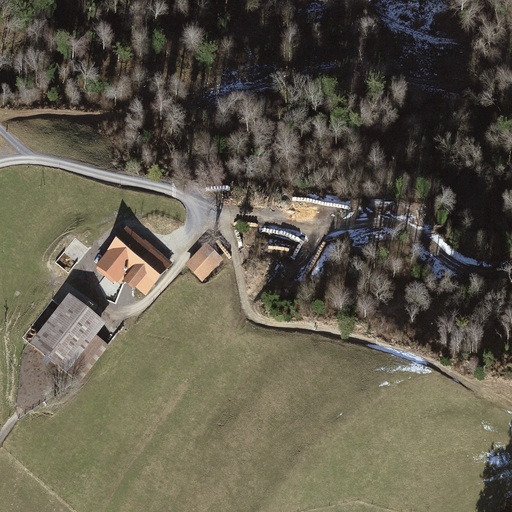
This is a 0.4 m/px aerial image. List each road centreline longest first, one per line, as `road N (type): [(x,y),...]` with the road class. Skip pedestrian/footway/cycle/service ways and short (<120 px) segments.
road 1 (track): [(511,404),(342,331),(260,325),(245,312),(231,255),(198,199),(35,160),(0,128)]
road 2 (track): [(511,30),(481,93),(361,66),(136,119),(35,114),(0,121)]
road 3 (track): [(511,260),(490,271),(471,266),(415,229),(379,218),(273,220),(198,199)]
